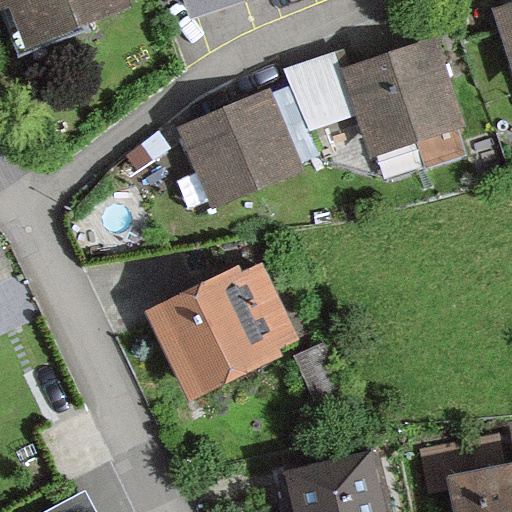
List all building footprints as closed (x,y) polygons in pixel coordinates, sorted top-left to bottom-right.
[(0,0),(0,6),(12,2),(27,40),(115,7),(112,0),(0,0)] [(511,14),(500,18),(511,56),(511,14)] [(370,145),(448,120),(425,52),(348,78),(370,145)] [(213,201),(288,169),(260,104),(185,135),(213,201)] [(291,340),(256,270),(153,319),(189,391),(291,340)] [(315,404),(339,392),(318,348),(294,359),(315,404)] [(431,491),(459,485),(451,447),(423,452),(431,491)] [(296,511),(382,511),(370,461),(289,481),(295,506),(296,511)] [(511,511),(511,474),(459,485),(463,511),(511,511)]
